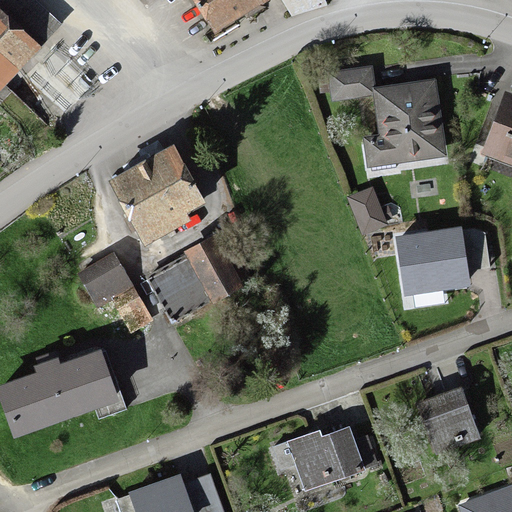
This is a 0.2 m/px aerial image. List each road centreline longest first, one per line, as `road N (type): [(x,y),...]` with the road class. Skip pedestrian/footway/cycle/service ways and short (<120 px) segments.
road 1 (residential): [(511,31),(425,13),(331,23),(176,99),(0,211)]
road 2 (residential): [(511,325),(14,506)]
